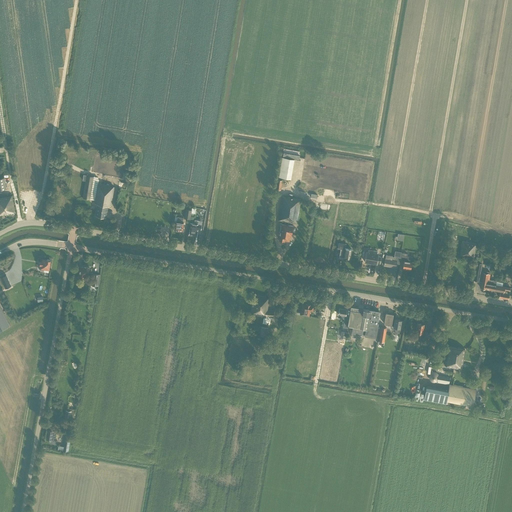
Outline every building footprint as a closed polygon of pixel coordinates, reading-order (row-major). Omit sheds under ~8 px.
[(89,166),(90,166),(89,165),(89,164),(89,163),(88,162),(87,162),(86,161),(85,161),(84,161),(84,162),(83,162),(82,162),(82,163),(81,164),(81,165),(81,166),(81,167),(81,168),(82,168),(82,169),(83,169),(84,170),(85,170),(86,170),(87,170),(87,169),(88,169),(89,168),(89,167),(89,166)] [(301,188),(313,189),(316,164),(307,163),(307,165),(305,165),(305,164),(302,163),(302,169),(303,169),(301,188)] [(98,183),(93,182),(94,176),(86,175),(84,175),(83,180),(85,181),(83,198),(90,199),(95,200),(94,203),(97,204),(95,215),(106,217),(108,206),(111,206),(114,187),(110,186),(110,185),(98,183)] [(325,188),(323,197),(310,194),(309,197),(317,199),(316,204),(330,207),(331,202),(332,202),(335,189),(325,188)] [(0,197),(0,214),(14,212),(12,196),(0,197)] [(297,223),(301,199),(288,196),(287,197),(282,196),(278,220),(285,221),(285,224),(282,224),(279,240),(284,241),(285,240),(289,241),(290,237),(291,237),(292,235),(293,226),(288,225),(289,222),(297,223)] [(184,223),(183,223),(183,217),(178,216),(177,221),(176,221),(174,229),(179,230),(183,230),(184,223)] [(191,223),(189,235),(197,236),(198,230),(201,230),(203,220),(198,219),(197,224),(191,223)] [(473,257),(474,257),(476,243),(462,241),(460,256),(470,257),(473,257)] [(352,249),(345,248),(346,243),(339,242),(338,248),(341,249),(340,257),(345,258),(346,258),(346,259),(349,259),(349,258),(350,258),(352,249)] [(380,263),(381,257),(378,256),(379,253),(377,253),(378,251),(369,250),(368,251),(367,251),(365,262),(377,264),(377,263),(380,263)] [(396,267),(396,263),(400,264),(402,252),(395,251),(394,259),(392,259),(393,256),(387,255),(387,258),(385,258),(384,265),(396,267)] [(477,262),(474,280),(477,281),(480,282),(482,282),(481,288),(495,291),(496,285),(497,281),(491,280),(490,280),(490,277),(490,274),(491,272),(482,270),(483,263),(485,253),(484,253),(482,252),(481,257),(480,262),(479,263),(477,262)] [(411,270),(412,260),(413,257),(407,256),(408,254),(402,253),(401,258),(401,260),(404,261),(403,269),(411,270)] [(40,260),(39,265),(41,266),(41,268),(40,271),(44,271),(44,269),(49,269),(51,260),(50,260),(49,259),(48,259),(47,260),(42,259),(42,260),(40,260)] [(88,277),(90,268),(81,267),(80,270),(79,270),(79,272),(80,272),(79,277),(84,278),(85,276),(88,277)] [(98,286),(100,274),(93,273),(91,285),(98,286)] [(6,275),(1,277),(6,288),(11,286),(6,275)] [(13,278),(15,284),(22,282),(20,275),(13,278)] [(500,286),(496,285),(495,291),(503,292),(503,293),(500,292),(499,298),(509,299),(510,291),(510,287),(500,286)] [(273,319),(274,314),(274,311),(268,310),(270,298),(266,297),(266,296),(253,294),(250,315),(264,317),(263,324),(270,325),(271,318),(273,319)] [(311,305),(310,305),(310,304),(307,303),(307,304),(306,304),(306,305),(303,304),(302,309),(301,309),(300,311),(295,311),(294,314),(300,315),(300,314),(309,316),(310,311),(313,311),(314,306),(311,306),(311,305)] [(0,330),(10,325),(0,305),(0,330)] [(364,308),(364,309),(363,309),(351,307),(349,321),(349,320),(348,326),(353,327),(352,333),(362,335),(365,335),(365,336),(376,338),(379,323),(378,323),(380,312),(369,310),(369,309),(364,308)] [(346,316),(347,310),(339,309),(338,315),(342,315),(341,318),(345,319),(343,328),(347,328),(348,326),(349,320),(349,316),(346,316)] [(384,324),(392,325),(393,314),(386,313),(384,324)] [(395,331),(400,332),(400,328),(402,320),(395,319),(394,326),(392,326),(392,329),(395,330),(395,331)] [(424,324),(423,323),(421,323),(420,324),(417,323),(415,336),(418,337),(419,333),(423,334),(424,324)] [(387,327),(384,327),(381,326),(379,341),(378,344),(384,345),(384,342),(385,342),(387,327)] [(268,328),(265,327),(261,327),(260,336),(267,337),(268,328)] [(457,348),(449,347),(446,367),(454,368),(457,348)] [(457,348),(454,368),(457,368),(458,367),(462,368),(465,349),(457,348)] [(271,360),(271,357),(272,355),(262,353),(261,358),(260,363),(270,365),(271,360)] [(437,382),(449,384),(450,377),(438,375),(437,382)] [(450,385),(448,401),(474,405),(476,389),(450,385)] [(449,391),(426,387),(424,399),(447,403),(449,391)] [(72,411),(69,410),(66,410),(64,420),(70,421),(70,418),(74,419),(75,412),(72,411)] [(72,428),(67,427),(63,450),(68,451),(72,428)] [(53,431),(48,430),(47,439),(51,440),(50,442),(53,443),(54,441),(55,441),(56,432),(53,431)]
